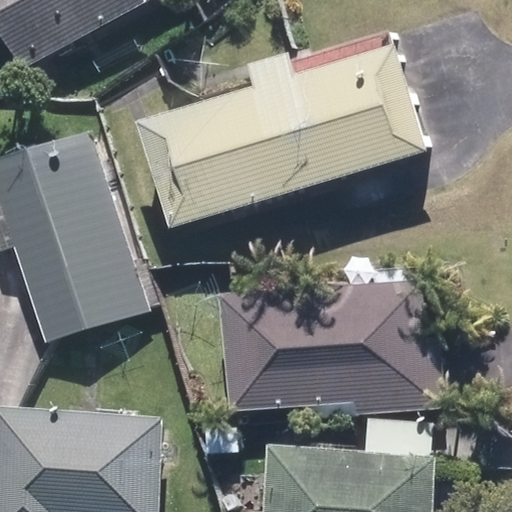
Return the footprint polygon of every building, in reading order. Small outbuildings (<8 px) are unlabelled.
[(0,0),(0,30),(25,77),(167,0),(0,0)] [(166,132),(197,239),(451,165),(419,55),(320,84),(314,63),(273,76),(280,98),(166,132)] [(53,348),(156,316),(153,309),(162,307),(147,260),(139,263),(100,140),(0,171),(0,240),(6,260),(23,254),(53,348)] [(372,412),(372,419),(461,415),(459,363),(444,364),(441,292),(242,300),(249,419),(372,412)] [(165,511),(172,426),(3,414),(0,458),(0,511),(165,511)] [(221,435),(220,460),(254,459),(253,434),(221,435)] [(454,511),(458,466),(292,454),(287,511),(454,511)]
